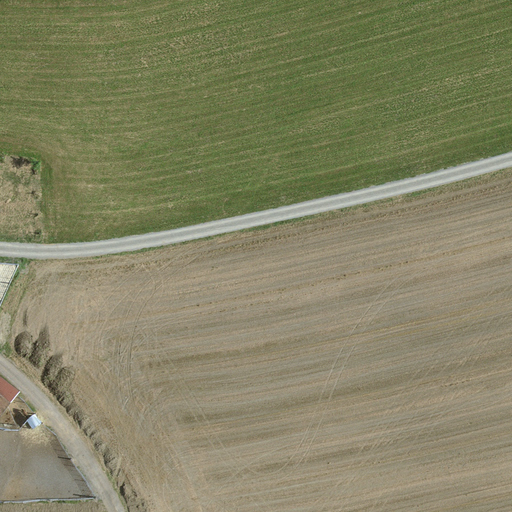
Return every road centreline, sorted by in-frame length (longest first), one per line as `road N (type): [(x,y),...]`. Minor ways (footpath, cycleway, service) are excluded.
road 1 (track): [(511,157),(89,255),(0,256)]
road 2 (track): [(0,362),(37,389),(115,511)]
